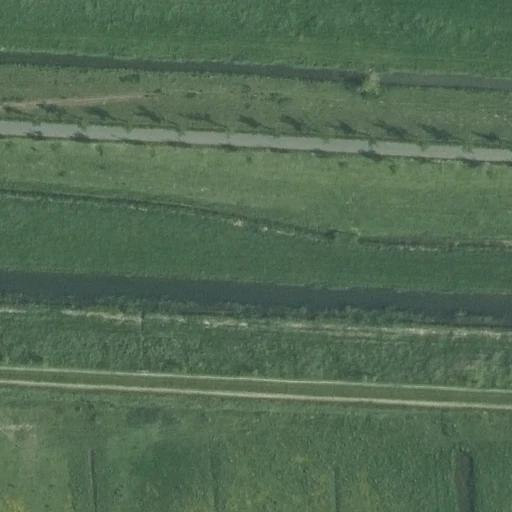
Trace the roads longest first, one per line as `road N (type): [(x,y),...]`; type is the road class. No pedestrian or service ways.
road 1 (unknown): [(0,383),(511,410)]
road 2 (unclassified): [(0,130),(511,156)]
